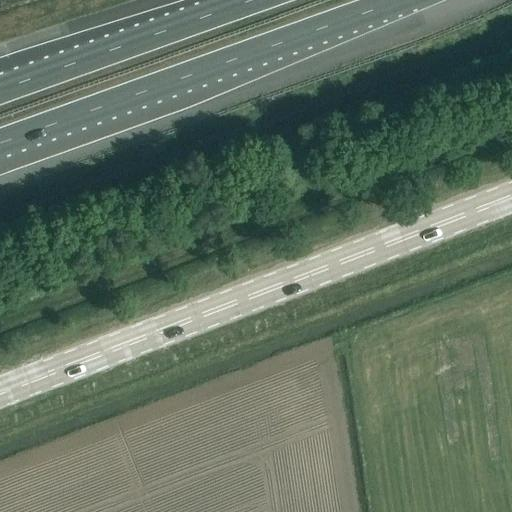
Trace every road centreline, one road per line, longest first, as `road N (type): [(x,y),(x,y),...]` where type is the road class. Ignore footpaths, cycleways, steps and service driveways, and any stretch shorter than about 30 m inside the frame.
road 1 (secondary): [(0,392),(511,201)]
road 2 (motorway): [(0,141),(396,0)]
road 3 (motorway): [(251,0),(0,89)]
